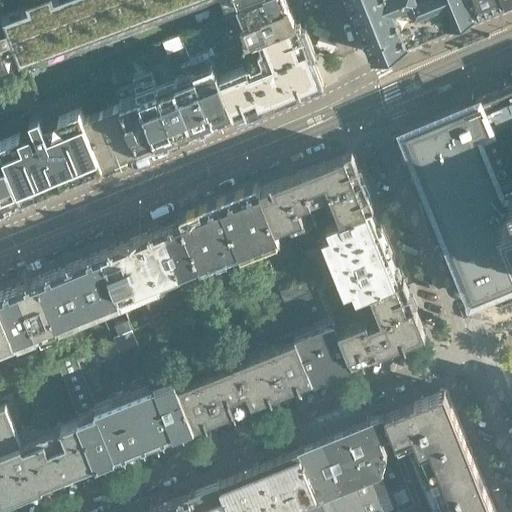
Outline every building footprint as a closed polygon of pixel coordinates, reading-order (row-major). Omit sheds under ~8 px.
[(21,53),(162,0),(6,0),(3,1),(3,3),(16,38),(17,39),(16,39),(21,53)] [(287,1),(286,0),(239,0),(212,11),(220,29),(287,1)] [(407,39),(448,22),(449,22),(475,11),(500,0),(351,0),(373,54),(408,39),(407,39)] [(16,38),(3,3),(3,1),(0,2),(0,60),(11,56),(5,43),(16,39),(17,39),(16,38)] [(227,47),(295,19),(287,1),(220,29),(227,47)] [(318,77),(296,20),(263,33),(269,48),(264,50),(269,62),(249,69),(248,66),(220,77),(233,110),(318,77)] [(213,117),(195,71),(191,60),(181,63),(182,64),(173,68),(177,79),(195,125),(214,117),(213,117)] [(233,110),(220,77),(214,64),(195,71),(213,117),(233,110)] [(33,88),(29,77),(16,82),(20,93),(33,88)] [(177,132),(159,86),(149,90),(145,78),(135,82),(140,94),(158,139),(177,132)] [(195,125),(177,79),(159,86),(177,132),(195,125)] [(20,93),(16,82),(4,86),(9,97),(20,93)] [(511,186),(510,187),(506,177),(511,174),(506,161),(511,159),(511,150),(503,129),(502,129),(497,116),(511,110),(511,83),(403,128),(472,296),(511,279),(511,186)] [(0,100),(9,97),(4,86),(0,87),(0,100)] [(158,139),(140,94),(121,101),(139,146),(139,147),(158,139)] [(139,146),(121,101),(119,102),(119,101),(84,116),(102,161),(103,161),(103,162),(138,147),(139,146)] [(103,162),(102,161),(84,116),(79,105),(58,114),(61,120),(47,126),(40,109),(30,114),(37,130),(23,136),(20,130),(0,137),(0,141),(1,145),(21,195),(23,194),(23,195),(103,162)] [(21,195),(1,145),(0,145),(0,196),(3,203),(21,196),(21,195)] [(374,202),(352,148),(259,185),(275,225),(303,214),(299,202),(320,194),(330,220),(370,205),(370,204),(374,202)] [(278,232),(275,225),(259,185),(240,193),(261,244),(281,236),(279,231),(278,232)] [(261,244),(240,193),(221,200),(241,249),(242,252),(261,244)] [(241,249),(221,200),(201,209),(221,257),(241,249)] [(392,259),(388,249),(386,245),(375,216),(374,216),(370,206),(371,206),(370,205),(330,220),(327,221),(327,222),(320,238),(323,244),(308,250),(322,286),(337,280),(340,286),(355,293),(399,276),(399,275),(392,259)] [(221,257),(201,209),(181,217),(198,260),(201,266),(221,257)] [(198,260),(181,217),(161,225),(178,268),(198,260)] [(178,268),(161,225),(141,233),(158,276),(178,268)] [(158,276),(141,233),(121,241),(138,284),(158,276)] [(138,284),(121,241),(101,249),(118,292),(138,284)] [(118,292),(101,249),(80,258),(97,301),(118,292)] [(97,301),(80,258),(59,266),(76,309),(97,301)] [(76,309),(59,266),(38,274),(56,318),(76,309)] [(403,274),(399,276),(355,293),(364,316),(339,326),(338,326),(351,359),(425,329),(403,274)] [(56,318),(38,275),(18,283),(39,336),(42,342),(54,338),(47,321),(56,318)] [(39,336),(18,283),(0,290),(0,299),(18,344),(39,336)] [(18,344),(0,299),(0,357),(20,349),(18,344)] [(351,359),(338,326),(339,326),(335,316),(297,331),(297,330),(295,330),(313,374),(351,359)] [(194,422),(313,374),(295,330),(278,337),(279,341),(195,374),(193,371),(177,377),(194,422)] [(116,454),(96,405),(74,350),(55,357),(77,412),(77,413),(78,416),(78,417),(79,416),(97,461),(116,454)] [(194,422),(177,377),(176,378),(175,374),(155,382),(174,430),(194,422)] [(174,430),(155,382),(135,390),(155,438),(174,430)] [(464,435),(444,387),(384,411),(398,444),(405,441),(411,456),(464,435)] [(155,438),(135,390),(116,397),(135,446),(155,438)] [(135,446),(116,397),(96,405),(116,454),(135,446)] [(97,461),(79,416),(78,417),(51,427),(43,427),(35,427),(30,428),(25,428),(17,430),(6,402),(0,404),(0,496),(1,500),(65,474),(97,461)] [(390,511),(421,500),(398,444),(384,411),(299,445),(326,511),(390,511)] [(483,511),(493,508),(464,435),(411,456),(435,511),(483,511)] [(326,511),(299,445),(298,446),(298,447),(286,452),(285,451),(281,453),(281,454),(277,455),(277,454),(273,456),(273,457),(247,468),(246,467),(242,468),(242,470),(238,471),(238,470),(233,472),(234,473),(222,478),(221,477),(219,478),(233,511),(326,511)] [(233,511),(219,478),(217,478),(218,479),(210,483),(209,482),(188,490),(197,511),(233,511)] [(197,511),(188,490),(178,494),(179,495),(175,496),(173,496),(179,511),(197,511)] [(179,511),(173,496),(172,497),(168,499),(168,498),(157,503),(160,511),(179,511)] [(160,511),(157,503),(146,507),(147,507),(143,509),(141,509),(142,511),(160,511)]
